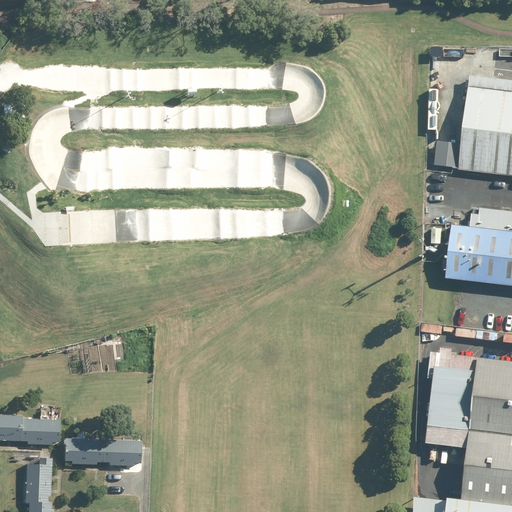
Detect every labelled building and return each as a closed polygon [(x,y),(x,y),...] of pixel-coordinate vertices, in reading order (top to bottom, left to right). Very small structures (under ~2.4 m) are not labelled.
[(511,80),(471,75),(459,169),(511,175),(511,80)] [(511,233),(452,226),(445,276),(511,285),(511,233)] [(444,244),(443,229),(433,230),(433,244),(444,244)] [(150,325),(104,337),(106,345),(152,332),(150,325)] [(467,447),(479,357),(440,352),(428,442),(467,447)] [(511,361),(479,357),(467,447),(461,493),(511,499),(511,361)] [(53,442),(59,442),(60,418),(0,415),(0,440),(28,441),(28,444),(53,445),(53,442)] [(67,436),(65,462),(97,465),(97,462),(110,463),(110,465),(135,467),(135,463),(143,463),(144,446),(111,443),(111,439),(67,436)] [(53,457),(41,456),(40,464),(27,463),(24,502),(30,503),(28,511),(55,511),(56,509),(52,509),(53,502),(50,502),(53,457)] [(511,511),(511,502),(452,496),(450,499),(417,495),(417,511),(511,511)]
